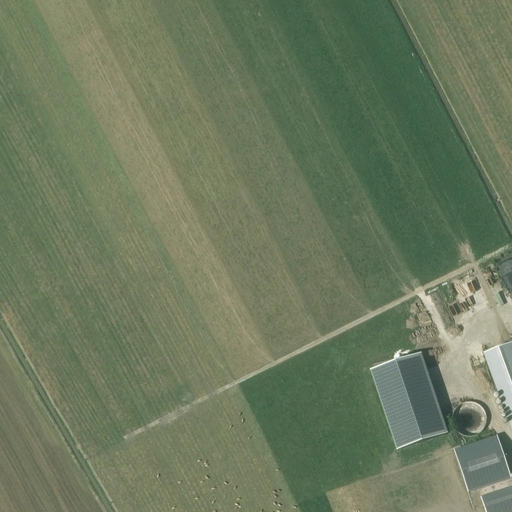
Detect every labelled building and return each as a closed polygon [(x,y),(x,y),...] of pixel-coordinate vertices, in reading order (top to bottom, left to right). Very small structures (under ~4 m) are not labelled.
[(454,301),(459,298),(452,283),(446,285),(454,301)] [(499,343),(510,341),(509,335),(498,337),(499,343)] [(511,342),(502,346),(484,353),(511,429),(511,342)] [(366,366),(387,448),(440,435),(420,352),(366,366)] [(471,403),(469,403),(467,403),(465,403),(463,404),(462,404),(460,405),(458,406),(457,408),(456,409),(455,410),(454,412),(453,414),(452,416),(452,417),(452,419),(452,421),(452,423),(452,425),(453,427),(454,428),(455,430),(456,431),(457,433),(458,434),(460,435),(462,436),(463,437),(465,437),(467,437),(469,437),(471,437),(473,437),(474,437),(476,436),(478,435),(479,434),(481,433),(482,431),(483,430),(484,428),(485,427),(486,425),(486,423),(486,421),(486,419),(486,417),(486,416),(485,414),(484,412),(483,410),(482,409),(481,408),(479,406),(478,405),(476,404),(474,404),(473,403),(471,403)] [(511,479),(497,436),(453,451),(468,493),(511,479)] [(511,511),(511,487),(480,498),(484,511),(511,511)]
